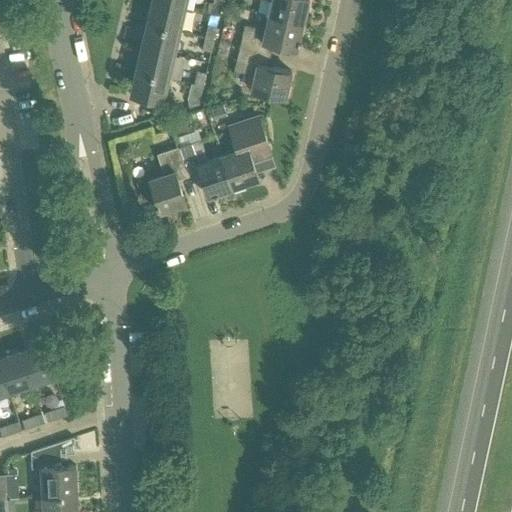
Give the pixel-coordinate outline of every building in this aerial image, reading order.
[(184,7),(152,0),(151,0),(146,23),(178,31),(184,7)] [(271,0),(268,15),(302,23),(306,0),(271,0)] [(239,47),(265,53),(268,42),(295,48),(302,23),(268,15),(265,30),(244,25),(239,47)] [(140,46),(173,54),(178,31),(146,23),(140,46)] [(207,25),(204,37),(213,39),(215,27),(207,25)] [(213,39),(204,37),(202,49),(210,50),(213,39)] [(173,54),(140,46),(135,69),(167,77),(173,54)] [(265,53),(239,47),(234,69),(255,74),(251,89),(284,97),(290,71),(262,65),(265,53)] [(299,79),(325,84),(327,71),(301,67),(299,79)] [(167,77),(135,69),(129,93),(146,97),(143,108),(165,113),(168,103),(162,101),(167,77)] [(197,71),(194,83),(198,84),(202,85),(205,73),(197,71)] [(221,154),(231,186),(258,177),(252,160),(260,157),(257,148),(267,145),(259,120),(229,130),(236,149),(221,154)] [(231,186),(221,154),(206,159),(200,140),(178,147),(186,172),(197,168),(206,195),(231,186)] [(186,172),(178,147),(158,154),(164,173),(137,182),(143,200),(154,196),(159,210),(185,201),(176,175),(186,172)] [(37,227),(43,255),(61,252),(55,224),(37,227)] [(22,352),(32,381),(53,374),(44,345),(22,352)] [(0,359),(0,366),(8,389),(32,381),(22,352),(0,359)] [(44,412),(47,420),(66,414),(63,406),(44,412)] [(22,420),(24,428),(44,421),(41,413),(22,420)] [(0,427),(0,431),(1,436),(21,429),(18,421),(0,427)] [(40,467),(42,496),(76,494),(75,465),(59,466),(58,455),(74,454),(73,437),(31,451),(32,468),(40,467)] [(34,469),(20,471),(24,491),(38,488),(34,469)] [(42,496),(42,511),(77,511),(76,494),(42,496)]
